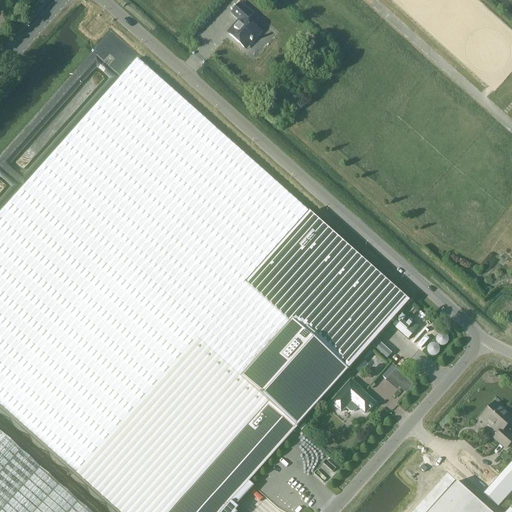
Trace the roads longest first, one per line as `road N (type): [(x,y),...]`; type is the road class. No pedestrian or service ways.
road 1 (unclassified): [(484,339),(104,0)]
road 2 (unclassified): [(330,511),(484,339)]
